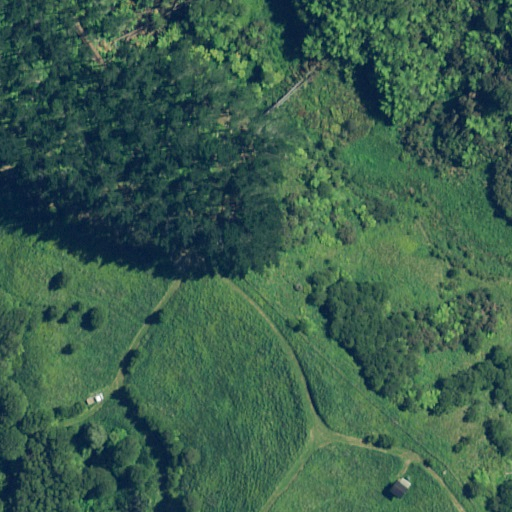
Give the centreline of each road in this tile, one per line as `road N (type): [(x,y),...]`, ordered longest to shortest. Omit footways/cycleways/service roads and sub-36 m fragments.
road 1 (track): [(188,255),(235,279),(287,332),(307,384),(319,449),(271,511)]
road 2 (track): [(188,255),(182,233),(152,194),(96,154),(70,116),(39,63),(27,0)]
road 3 (track): [(152,511),(164,477),(156,445),(120,393),(121,375),(188,255)]
road 4 (track): [(0,159),(24,183),(188,255)]
road 5 (track): [(318,422),(336,438),(400,452),(463,511)]
